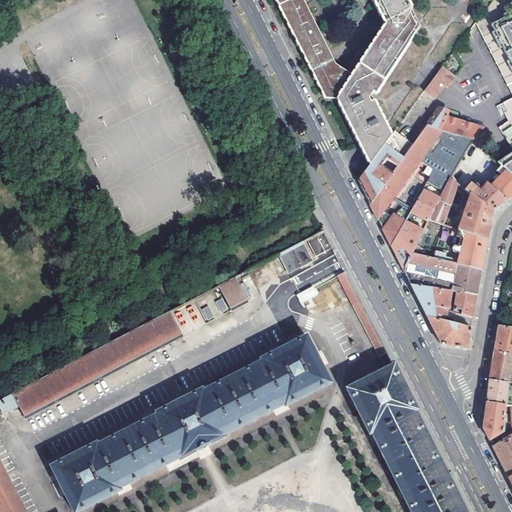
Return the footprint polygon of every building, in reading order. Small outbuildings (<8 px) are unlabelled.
[(275,0),(294,38),(325,100),(336,100),(369,166),(374,160),(392,136),(374,103),(371,105),(369,101),(372,94),(376,96),(419,28),(404,0),(275,0)] [(496,34),(511,64),(511,97),(500,104),(508,121),(499,127),(511,147),(511,152),(496,163),(511,177),(511,0),(493,0),(476,23),(485,40),(496,34)] [(485,40),(511,93),(511,64),(496,34),(485,40)] [(443,67),(425,92),(435,98),(445,84),(449,87),(457,77),(443,67)] [(472,141),(482,129),(444,115),(448,110),(439,108),(427,124),(472,141)] [(393,173),(370,205),(377,219),(390,200),(408,176),(441,194),(446,184),(472,141),(427,124),(393,173)] [(511,177),(496,163),(472,141),(446,184),(453,188),(460,193),(463,189),(472,195),(477,185),(482,188),(483,186),(506,201),(511,196),(511,177)] [(369,166),(358,181),(360,186),(370,205),(393,173),(374,160),(369,166)] [(441,194),(437,202),(427,223),(441,227),(452,190),(453,188),(446,184),(441,194)] [(460,193),(466,197),(490,212),(498,207),(506,201),(483,186),(482,188),(476,198),(472,195),(463,189),(460,193)] [(427,223),(437,202),(422,193),(412,211),(410,214),(427,224),(427,223)] [(466,197),(456,231),(461,232),(485,239),(487,227),(490,212),(466,197)] [(390,200),(377,219),(380,225),(382,230),(399,207),(390,200)] [(399,207),(382,230),(384,232),(391,247),(405,223),(410,214),(412,211),(401,204),(399,207)] [(405,223),(391,247),(402,268),(404,272),(408,264),(413,254),(423,233),(405,223)] [(323,231),(306,240),(315,256),(332,248),(323,231)] [(434,253),(433,259),(456,264),(480,270),(483,254),(485,239),(461,232),(460,238),(462,238),(460,248),(455,247),(453,247),(452,248),(451,250),(452,252),(454,252),(458,254),(458,259),(434,253)] [(301,243),(278,255),(288,273),(311,261),(301,243)] [(404,272),(406,278),(410,286),(450,292),(452,282),(454,275),(456,264),(433,259),(413,254),(408,264),(404,272)] [(456,292),(476,295),(478,283),(480,270),(456,264),(454,275),(452,282),(450,292),(456,292)] [(244,272),(220,285),(233,309),(247,302),(245,298),(255,293),(244,272)] [(351,303),(358,299),(344,272),(337,276),(351,303)] [(447,311),(450,292),(410,286),(417,299),(424,313),(426,318),(443,322),(444,316),(445,311),(447,311)] [(474,306),(476,295),(456,292),(452,308),(460,310),(460,314),(472,318),(474,306)] [(386,353),(358,299),(351,303),(378,357),(386,353)] [(170,312),(0,400),(0,406),(3,413),(19,404),(26,417),(182,335),(170,312)] [(466,349),(470,328),(447,322),(443,322),(426,318),(429,322),(440,345),(466,349)] [(511,328),(498,326),(496,338),(494,352),(511,353),(511,328)] [(95,443),(51,466),(75,511),(76,511),(119,490),(118,488),(177,457),(179,460),(224,436),(223,434),(282,403),(283,406),(329,382),(305,335),(259,359),(260,361),(202,391),(200,388),(154,413),(155,415),(96,445),(95,443)] [(511,353),(494,352),(492,365),(489,380),(510,383),(511,385),(511,353)] [(416,411),(393,365),(346,390),(369,436),(372,434),(409,511),(463,511),(415,412),(416,411)] [(510,383),(489,380),(488,392),(486,402),(506,405),(511,405),(511,400),(511,395),(511,393),(511,385),(510,383)] [(506,405),(486,402),(482,428),(487,437),(489,440),(505,431),(503,427),(506,405)] [(511,435),(492,446),(501,464),(508,478),(511,476),(511,435)] [(0,507),(2,511),(26,511),(0,460),(0,507)]
